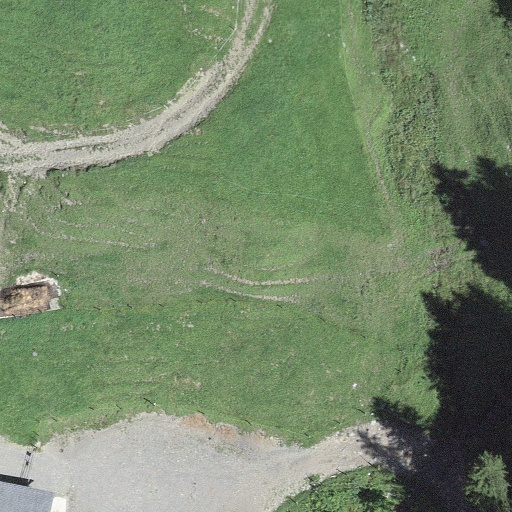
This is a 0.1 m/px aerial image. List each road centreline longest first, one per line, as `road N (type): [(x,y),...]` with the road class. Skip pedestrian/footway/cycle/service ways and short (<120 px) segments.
road 1 (track): [(0,154),(149,132),(195,106),(232,62),(244,22)]
road 2 (track): [(0,463),(123,492)]
